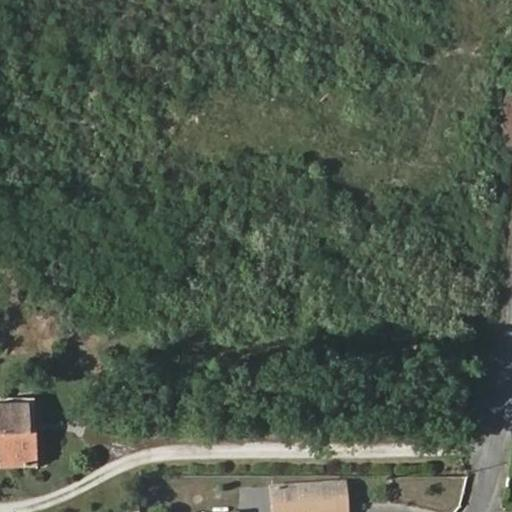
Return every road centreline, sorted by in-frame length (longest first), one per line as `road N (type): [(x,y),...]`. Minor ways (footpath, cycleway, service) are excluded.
road 1 (unknown): [(496,444),(170,442),(56,490),(0,504)]
road 2 (unclassified): [(511,346),(476,511)]
